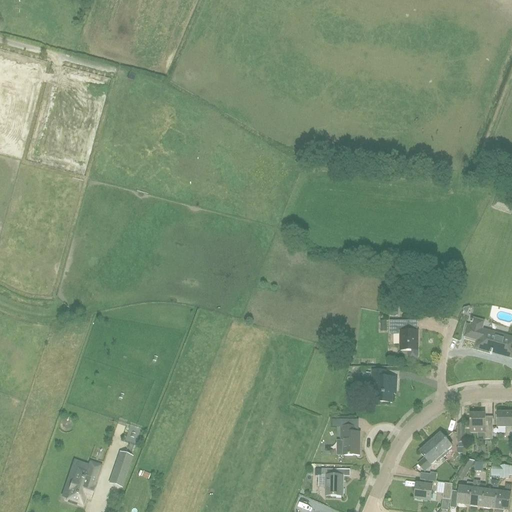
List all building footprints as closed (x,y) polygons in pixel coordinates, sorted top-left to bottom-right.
[(510,214),(511,207),(511,200),(496,195),(492,207),(493,208),(494,208),(510,214)] [(304,248),(314,248),(314,234),(304,234),(304,248)] [(467,329),(464,337),(478,341),(475,350),(492,355),(492,353),(511,358),(511,338),(482,330),(484,322),(474,319),(473,319),(473,320),(472,320),(471,323),(472,323),(471,327),(470,330),(467,329)] [(417,357),(417,351),(417,331),(407,331),(407,322),(391,322),(390,335),(400,335),(400,351),(408,351),(408,357),(409,358),(411,359),(414,359),(416,358),(417,357)] [(396,390),(397,379),(385,379),(386,372),(373,371),(372,384),(375,384),(374,403),(393,404),(393,390),(396,390)] [(511,441),(511,414),(498,414),(498,427),(498,429),(506,429),(506,437),(511,437),(511,441)] [(478,440),(485,441),(492,441),(492,429),(485,429),(486,416),(482,416),(471,415),(471,434),(479,434),(478,440)] [(359,457),(360,433),(355,433),(355,427),(341,427),(341,441),(344,441),(344,457),(359,457)] [(440,435),(430,444),(443,459),(448,454),(447,453),(452,448),(440,435)] [(443,459),(430,444),(419,454),(425,460),(418,466),(424,473),(435,463),(437,464),(443,459)] [(121,454),(114,472),(125,476),(131,458),(121,454)] [(472,467),(475,467),(475,463),(475,461),(466,461),(456,477),(463,481),(472,467)] [(66,486),(63,497),(67,498),(67,500),(69,501),(68,503),(76,506),(77,504),(82,506),(85,497),(87,497),(88,492),(92,493),(101,467),(90,463),(87,472),(77,469),(71,487),(66,486)] [(475,467),(475,472),(480,472),(483,472),(483,463),(475,463),(475,467)] [(492,477),(500,477),(501,477),(501,467),(492,466),(492,472),(492,477)] [(509,467),(501,467),(501,477),(500,477),(500,479),(509,480),(509,467)] [(315,476),(322,476),(326,476),(325,496),(342,497),(343,476),(337,476),(337,470),(315,470),(315,476)] [(421,474),(420,481),(431,482),(436,483),(437,474),(430,474),(430,476),(421,474)] [(485,491),(483,509),(495,511),(496,511),(498,493),(499,482),(492,481),(491,486),(493,486),(492,492),(485,491)] [(431,494),(437,495),(438,483),(436,483),(431,482),(431,487),(416,485),(415,500),(430,502),(431,494)] [(452,491),(451,501),(457,502),(457,506),(470,508),(473,489),(474,484),(467,483),(467,488),(459,487),(459,492),(452,491)] [(450,500),(452,485),(445,484),(443,499),(450,500)] [(473,489),(470,508),(483,509),(485,491),(486,485),(480,484),(479,490),(473,489)] [(495,511),(503,511),(504,511),(508,511),(511,494),(511,486),(506,486),(505,494),(498,493),(496,511),(495,511)]
